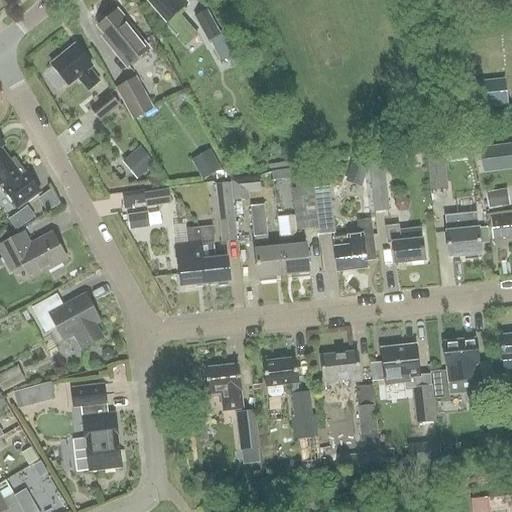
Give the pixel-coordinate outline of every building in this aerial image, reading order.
[(146,1),(166,24),(167,24),(177,35),(174,38),(185,50),(200,37),(181,16),(186,11),(184,9),(189,4),(185,0),(147,0),(147,1),(146,1)] [(511,4),(491,7),(493,17),(511,15),(511,4)] [(237,64),(207,10),(193,18),(207,42),(209,41),(226,70),(237,64)] [(128,68),(150,50),(123,16),(119,20),(115,15),(99,28),(106,36),(103,38),(128,68)] [(89,92),(101,82),(91,69),(94,67),(77,46),(52,66),(69,87),(78,79),(89,92)] [(153,108),(136,77),(116,88),(132,119),(153,108)] [(473,93),(476,117),(508,112),(505,89),(473,93)] [(120,105),(111,93),(91,109),(100,121),(120,105)] [(119,127),(126,140),(133,136),(125,123),(119,127)] [(27,173),(23,177),(0,149),(5,145),(0,139),(0,177),(0,183),(21,209),(42,192),(27,173)] [(511,144),(481,149),(484,174),(511,170),(511,144)] [(121,163),(136,181),(155,164),(140,147),(121,163)] [(191,161),(202,182),(221,171),(210,151),(191,161)] [(372,188),(375,212),(389,210),(383,164),(390,163),(389,155),(368,158),(372,188)] [(311,167),(290,169),(293,188),(291,188),(297,230),(318,227),(314,189),(311,167)] [(230,183),(233,202),(249,200),(249,192),(260,191),(259,176),(229,180),(230,183)] [(448,182),(430,184),(432,204),(450,203),(448,182)] [(230,183),(216,185),(223,244),(238,242),(233,202),(230,183)] [(329,187),(314,189),(318,227),(319,234),(335,232),(329,187)] [(169,190),(145,193),(147,209),(171,205),(169,190)] [(508,206),(506,190),(486,193),(489,209),(508,206)] [(284,273),(282,248),(270,249),(265,206),(251,208),(255,238),(257,250),(256,250),(259,280),(276,278),(276,274),(284,273)] [(149,227),(148,212),(128,215),(129,230),(149,227)] [(511,213),(502,215),(502,219),(492,220),(494,239),(511,237),(511,213)] [(478,256),(482,256),(481,245),(489,244),(487,228),(479,229),(476,229),(475,214),(446,216),(447,232),(450,259),(466,258),(466,261),(479,260),(478,256)] [(376,260),(370,220),(356,222),(358,236),(334,239),(338,272),(367,269),(366,261),(376,260)] [(423,230),(400,233),(399,226),(387,228),(389,245),(394,245),(396,265),(426,261),(423,230)] [(200,228),(207,285),(219,284),(220,288),(228,287),(228,283),(231,283),(228,258),(216,259),(214,245),(216,245),(214,227),(200,228)] [(194,287),(207,285),(200,228),(186,230),(188,245),(177,246),(182,288),(184,288),(186,291),(194,290),(194,287)] [(53,233),(31,246),(25,234),(0,246),(0,250),(12,273),(24,266),(32,280),(68,261),(53,233)] [(282,248),(284,273),(291,272),(292,276),(311,274),(308,245),(294,246),(293,236),(281,237),(282,248)] [(105,340),(97,325),(101,322),(86,295),(65,307),(58,294),(32,308),(46,334),(58,328),(65,342),(74,337),(82,352),(105,340)] [(511,335),(500,337),(504,374),(511,373),(511,335)] [(480,363),(477,339),(444,343),(447,367),(448,367),(450,383),(481,379),(479,363),(480,363)] [(437,423),(433,386),(422,387),(418,346),(382,350),(383,363),(385,381),(386,386),(405,384),(406,390),(413,389),(417,425),(437,423)] [(320,357),(323,384),(350,381),(350,384),(362,383),(359,352),(320,357)] [(283,386),(299,384),(297,359),(264,363),(268,394),(272,398),(279,397),(284,392),(283,386)] [(385,381),(383,363),(371,365),(373,383),(385,381)] [(223,413),(243,411),(241,391),(242,390),(239,366),(206,369),(208,394),(221,393),(223,413)] [(0,384),(4,393),(26,383),(19,367),(0,375),(0,384)] [(18,409),(57,396),(51,379),(13,392),(18,409)] [(493,400),(491,381),(471,383),(473,402),(493,400)] [(124,469),(117,413),(109,414),(106,385),(71,389),(73,409),(82,408),(89,473),(124,469)] [(300,393),(299,385),(291,385),(296,441),(301,440),(303,464),(321,462),(317,416),(314,416),(312,392),(300,393)] [(380,455),(374,386),(356,387),(361,442),(366,441),(368,456),(354,457),(355,472),(379,470),(378,455),(380,455)] [(258,423),(257,412),(238,414),(242,452),(249,451),(260,451),(258,423)] [(424,464),(442,462),(440,442),(422,444),(424,464)] [(0,511),(24,511),(21,507),(6,481),(0,484),(0,511)] [(500,511),(511,511),(511,495),(485,497),(485,511),(500,511)] [(24,511),(38,511),(32,500),(21,507),(24,511)]
